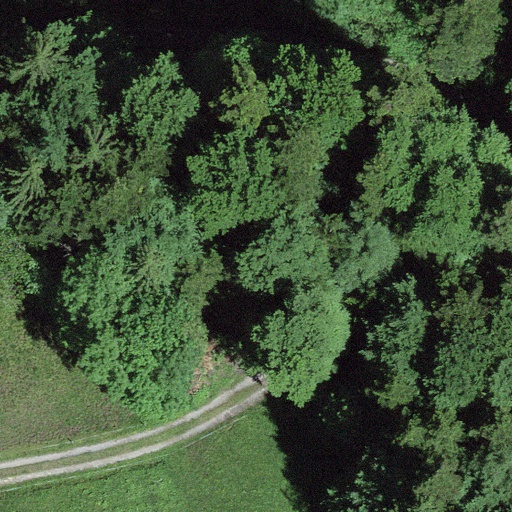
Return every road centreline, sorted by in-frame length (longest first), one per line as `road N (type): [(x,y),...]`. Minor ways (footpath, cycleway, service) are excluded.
road 1 (track): [(203,19),(303,202),(298,331),(179,432),(0,469)]
road 2 (track): [(511,120),(450,71),(203,19),(60,0)]
